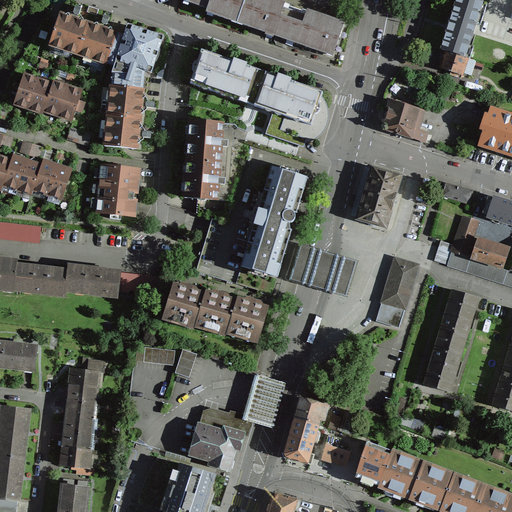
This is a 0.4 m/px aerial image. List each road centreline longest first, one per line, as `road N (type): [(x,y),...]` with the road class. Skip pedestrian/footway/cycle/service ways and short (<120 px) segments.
road 1 (residential): [(185,25),(173,71),(159,234),(147,264)]
road 2 (secondary): [(294,348),(350,140)]
road 3 (residential): [(361,85),(185,25)]
road 4 (residential): [(350,140),(511,186)]
road 5 (secondary): [(243,503),(267,467),(294,348)]
road 6 (secondary): [(294,348),(265,398),(243,503)]
road 7 (residential): [(0,400),(43,408),(47,463),(38,511)]
